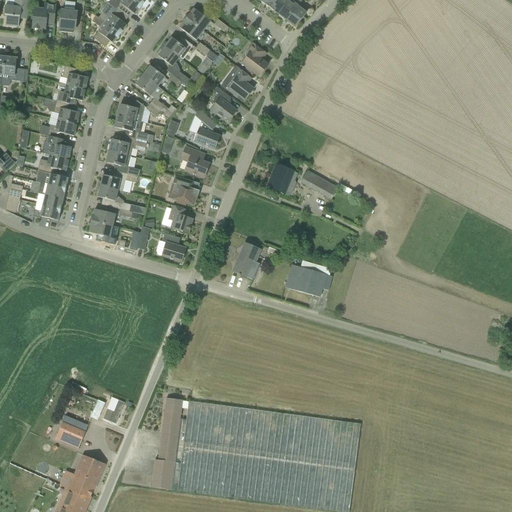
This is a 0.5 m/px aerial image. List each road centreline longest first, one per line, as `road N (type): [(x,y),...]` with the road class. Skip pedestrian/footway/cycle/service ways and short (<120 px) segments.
road 1 (unclassified): [(511,375),(194,283)]
road 2 (unclassified): [(194,283),(294,49)]
road 3 (unclassified): [(98,511),(194,283)]
road 4 (residential): [(71,245),(103,101),(119,80)]
road 5 (residential): [(119,80),(80,50),(0,41)]
road 6 (residential): [(194,283),(71,245)]
